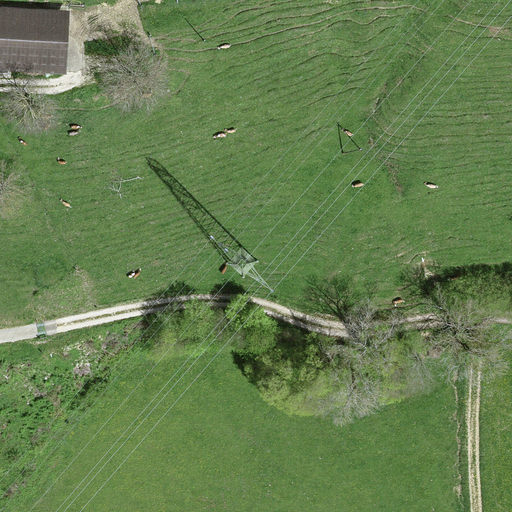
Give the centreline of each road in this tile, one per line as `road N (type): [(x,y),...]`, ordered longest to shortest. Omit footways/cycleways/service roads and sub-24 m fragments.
road 1 (track): [(473,317),(370,328),(221,297),(0,336)]
road 2 (track): [(473,317),(473,511)]
